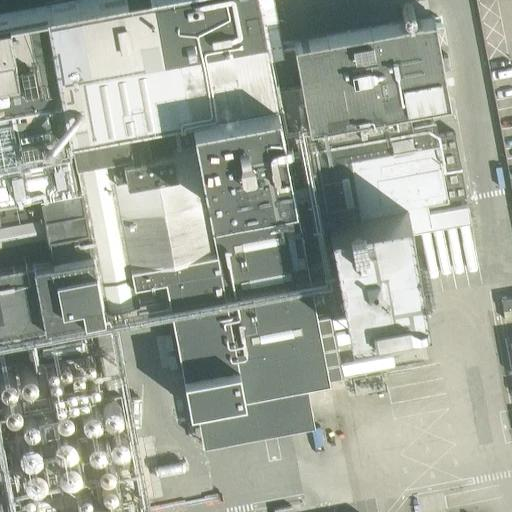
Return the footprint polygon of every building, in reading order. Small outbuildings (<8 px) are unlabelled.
[(0,0),(0,195),(32,189),(33,193),(0,198),(0,326),(168,296),(189,406),(195,405),(306,383),(341,376),(329,315),(319,317),(315,291),(334,288),(329,260),(309,264),(297,194),(317,190),(322,220),(326,219),(342,306),(421,292),(409,226),(468,215),(466,203),(427,210),(425,201),(466,194),(455,131),(436,135),(432,118),(411,122),(408,104),(448,97),(434,15),(412,19),(411,14),(413,12),(413,9),(412,6),(410,4),(407,4),(404,5),(402,7),(402,10),(403,13),(405,15),(406,20),(294,40),(282,41),(281,39),(277,40),(265,42),(257,0),(0,0)] [(511,295),(501,297),(503,309),(511,307),(511,295)] [(0,382),(2,385),(6,386),(9,386),(13,384),(15,381),(16,378),(15,374),(13,371),(10,369),(6,369),(3,370),(0,372),(0,382)] [(4,399),(3,402),(4,406),(6,409),(9,411),(12,412),(16,411),(19,408),(20,405),(20,401),(19,398),(16,395),(13,394),(9,394),(6,396),(4,399)] [(24,418),(22,421),(22,425),(24,428),(27,431),(30,432),(34,431),(37,429),(39,426),(40,422),(39,419),(37,416),(33,414),(30,414),(26,415),(24,418)] [(58,465),(57,469),(59,473),(61,476),(65,478),(69,479),(73,478),(77,476),(79,472),(80,468),(80,464),(78,460),(74,457),(71,456),(66,456),(62,458),(59,461),(58,465)] [(24,471),(23,475),(25,479),(27,483),(31,485),(35,485),(39,485),(43,482),(45,479),(46,475),(46,470),(44,467),(40,464),(36,463),(32,463),(28,464),(25,467),(24,471)]
